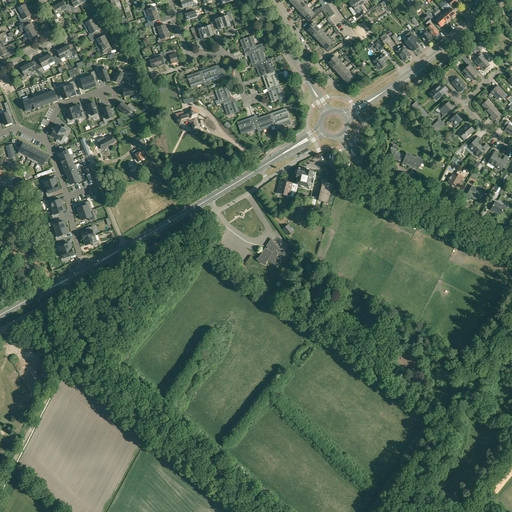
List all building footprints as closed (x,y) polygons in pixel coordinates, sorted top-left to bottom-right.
[(70,0),(72,4),(70,5),(72,11),(73,13),(76,11),(74,7),(80,4),(77,0),(70,0)] [(187,7),(188,10),(194,8),(194,7),(193,5),(191,0),(186,0),(181,2),(183,8),(187,7)] [(296,0),(292,4),(296,8),(303,2),(304,1),(302,0),(301,0),(300,0),(296,0)] [(356,3),(353,0),(352,0),(349,3),(351,7),(352,6),(355,10),(356,11),(357,10),(356,9),(359,7),(360,7),(357,3),(356,3)] [(63,1),(57,4),(61,12),(62,12),(65,10),(67,13),(68,13),(72,11),(70,5),(69,4),(66,6),(63,1)] [(444,12),(450,19),(455,14),(448,7),(450,5),(447,1),(445,3),(446,4),(441,8),(444,12)] [(296,8),(300,13),(307,6),(306,6),(307,5),(306,3),(305,4),(303,2),(296,8)] [(21,14),(28,10),(25,4),(20,6),(19,3),(12,7),(9,8),(11,12),(15,10),(17,14),(19,15),(21,14)] [(51,13),(54,20),(58,19),(56,15),(59,13),(60,15),(63,14),(62,12),(61,12),(57,4),(52,7),(54,12),(51,13)] [(149,5),(142,8),(143,11),(147,10),(149,16),(157,13),(155,7),(150,9),(149,5)] [(185,14),(187,20),(197,17),(195,11),(198,10),(197,6),(194,7),(194,8),(188,10),(189,13),(185,14)] [(300,13),(304,17),(311,10),(310,10),(311,9),(310,7),(309,8),(307,6),(300,13)] [(313,12),(311,10),(304,17),(308,21),(312,18),(313,16),(313,17),(320,10),(321,11),(322,10),(322,11),(324,9),(324,8),(322,6),(320,8),(319,9),(318,8),(313,12)] [(436,12),(445,23),(450,19),(444,12),(442,14),(439,10),(436,7),(434,9),(436,12)] [(22,25),(25,23),(28,21),(27,18),(31,15),(28,10),(21,14),(22,16),(20,18),(22,20),(20,21),(22,24),(22,25)] [(227,15),(221,17),(225,28),(231,26),(229,21),(232,20),(229,11),(226,13),(227,15)] [(425,13),(426,14),(432,20),(434,18),(429,12),(428,11),(425,13)] [(435,20),(441,27),(445,23),(436,12),(434,14),(437,18),(435,20)] [(147,23),(148,26),(148,27),(152,25),(152,26),(155,24),(154,21),(159,19),(157,13),(149,16),(151,22),(147,23)] [(419,26),(423,31),(425,29),(414,17),(410,13),(407,16),(409,18),(410,17),(411,19),(411,20),(417,27),(419,26)] [(423,22),(427,26),(432,21),(432,20),(426,14),(422,17),(425,20),(423,22)] [(14,17),(7,16),(7,20),(5,20),(4,26),(13,27),(14,17)] [(83,24),(86,30),(96,24),(93,19),(91,16),(80,21),(82,25),(83,24)] [(212,21),(215,30),(214,27),(217,26),(218,30),(225,28),(221,17),(215,20),(212,21)] [(204,27),(207,37),(214,35),(212,31),(215,30),(212,21),(213,24),(204,27)] [(307,30),(311,34),(314,30),(313,29),(317,26),(318,25),(317,24),(316,25),(313,22),(309,26),(310,26),(307,30)] [(26,33),(34,29),(31,24),(27,26),(25,23),(22,25),(20,26),(16,27),(17,28),(19,28),(20,30),(20,29),(22,32),(25,31),(26,33)] [(155,24),(152,26),(153,29),(156,28),(158,34),(159,33),(159,34),(167,31),(165,24),(160,26),(159,23),(155,24)] [(90,39),(97,35),(95,32),(99,30),(96,24),(86,30),(87,32),(88,32),(89,35),(88,36),(90,39)] [(311,34),(315,38),(318,34),(317,33),(321,30),(323,28),(322,27),(320,24),(318,25),(317,26),(313,29),(314,30),(311,34)] [(432,34),(434,37),(438,33),(434,27),(431,24),(427,27),(430,31),(428,32),(431,35),(432,34)] [(207,37),(204,27),(198,29),(197,26),(194,27),(195,32),(193,33),(194,37),(200,35),(201,40),(207,37)] [(24,39),(27,44),(34,41),(33,37),(37,35),(34,29),(26,33),(25,34),(27,37),(24,39)] [(315,38),(318,41),(325,35),(325,34),(326,33),(324,32),(323,33),(321,30),(317,33),(318,34),(315,38)] [(156,41),(157,45),(166,42),(164,38),(169,37),(167,31),(159,34),(160,36),(157,37),(158,40),(156,41)] [(420,36),(426,43),(432,38),(426,31),(420,36)] [(417,48),(418,47),(415,43),(418,41),(410,32),(405,36),(407,39),(404,42),(413,52),(414,50),(415,51),(416,51),(417,50),(417,49),(417,48)] [(95,45),(96,47),(107,41),(104,35),(100,38),(98,34),(97,35),(90,39),(92,42),(96,39),(98,43),(95,45)] [(181,43),(179,34),(171,35),(173,45),(181,43)] [(318,41),(322,46),(323,46),(326,42),(325,41),(328,38),(329,37),(328,36),(327,37),(325,35),(318,41)] [(386,42),(389,40),(386,35),(381,39),(384,44),(388,48),(389,46),(386,42)] [(240,40),(244,53),(257,48),(252,36),(240,40)] [(323,46),(326,50),(330,46),(329,45),(332,42),(333,41),(332,40),(332,39),(330,37),(329,37),(328,38),(325,41),(326,42),(323,46)] [(99,53),(101,56),(108,52),(106,49),(110,47),(107,41),(96,47),(99,53)] [(375,47),(378,52),(384,47),(381,43),(375,47)] [(477,43),(474,46),(479,52),(482,49),(477,43)] [(77,55),(74,48),(71,50),(68,45),(62,48),(68,59),(70,57),(73,55),(74,57),(76,56),(77,55)] [(399,46),(398,47),(407,58),(411,55),(402,45),(400,47),(399,46)] [(0,56),(4,55),(6,58),(13,54),(11,51),(10,51),(9,48),(6,50),(4,47),(0,49),(0,56)] [(252,65),(266,60),(263,51),(265,50),(263,47),(260,48),(247,52),(252,65)] [(395,50),(404,61),(407,58),(398,47),(396,48),(397,49),(395,50)] [(59,63),(60,64),(63,62),(61,59),(64,57),(66,60),(68,59),(62,48),(57,51),(59,55),(56,57),(59,63)] [(155,58),(158,66),(164,64),(163,60),(166,59),(163,51),(160,52),(161,54),(158,56),(158,57),(155,58)] [(165,51),(163,51),(166,59),(167,60),(170,59),(172,64),(178,62),(175,54),(172,55),(171,51),(166,53),(165,51)] [(474,61),(483,71),(485,69),(485,70),(486,69),(489,65),(485,61),(483,59),(485,57),(481,52),(477,56),(478,57),(474,61)] [(50,53),(44,57),(48,64),(54,61),(56,65),(59,63),(56,57),(55,56),(52,58),(50,53)] [(378,70),(379,70),(380,70),(386,65),(383,61),(386,58),(382,54),(379,56),(373,61),(376,65),(375,66),(375,67),(378,70)] [(328,63),(332,67),(336,64),(335,63),(338,60),(339,59),(338,58),(337,59),(334,56),(331,59),(332,60),(328,63)] [(48,64),(44,57),(38,60),(40,63),(37,65),(41,73),(44,71),(43,67),(48,64)] [(150,64),(152,69),(158,66),(155,58),(149,60),(148,57),(145,58),(147,65),(150,64)] [(267,60),(255,64),(259,77),(272,72),(274,71),(273,67),(270,68),(267,60)] [(332,67),(335,71),(342,64),(343,63),(342,62),(341,63),(338,60),(335,63),(336,64),(332,67)] [(30,73),(36,70),(38,74),(39,74),(40,75),(42,74),(41,73),(37,65),(34,66),(32,62),(26,65),(30,73)] [(335,71),(339,75),(346,69),(346,68),(346,67),(345,66),(344,67),(342,64),(335,71)] [(32,75),(30,73),(26,65),(20,68),(22,72),(19,74),(23,81),(26,79),(25,76),(28,74),(29,77),(32,75)] [(471,79),(477,74),(469,65),(463,70),(465,73),(463,75),(467,79),(469,77),(471,79)] [(103,82),(110,80),(105,67),(99,69),(98,66),(95,67),(98,76),(101,75),(102,78),(103,82)] [(207,83),(207,82),(226,76),(223,68),(216,71),(215,66),(202,70),(204,75),(207,83)] [(119,68),(113,81),(119,84),(122,78),(125,79),(128,73),(119,68)] [(339,75),(343,80),(350,73),(349,72),(350,72),(349,70),(348,71),(346,69),(339,75)] [(97,77),(94,71),(91,72),(92,75),(86,77),(90,88),(96,86),(93,79),(97,77)] [(207,83),(204,75),(201,76),(199,72),(187,76),(191,88),(203,84),(204,87),(205,86),(206,89),(208,88),(208,86),(208,85),(207,82),(207,83)] [(262,76),(267,89),(279,84),(274,72),(262,76)] [(350,73),(343,80),(347,84),(351,81),(350,80),(354,76),(353,74),(352,75),(350,73)] [(82,84),(84,90),(90,88),(86,77),(86,75),(77,79),(79,85),(82,84)] [(451,83),(460,92),(466,86),(458,77),(451,83)] [(76,87),(74,81),(65,84),(66,86),(70,97),(71,96),(71,97),(75,95),(76,95),(73,88),(76,87)] [(138,94),(136,84),(130,85),(130,87),(126,87),(127,89),(123,90),(124,96),(138,94)] [(432,91),(438,98),(447,90),(441,84),(432,91)] [(267,89),(272,102),(284,97),(279,85),(267,89)] [(57,88),(59,94),(62,93),(64,99),(70,97),(66,86),(60,88),(60,87),(57,88)] [(215,91),(218,100),(216,101),(217,105),(220,104),(219,103),(232,99),(227,86),(215,91)] [(504,98),(506,97),(496,86),(491,92),(497,99),(501,96),(504,98)] [(49,93),(48,90),(43,92),(47,104),(52,102),(49,93)] [(54,91),(49,93),(52,102),(58,100),(54,91)] [(38,94),(42,106),(47,104),(43,92),(38,94)] [(37,108),(42,106),(38,94),(33,96),(33,98),(34,98),(37,108)] [(33,98),(28,100),(32,109),(37,108),(34,98),(33,98)] [(223,103),(227,116),(239,111),(235,99),(223,103)] [(28,100),(24,102),(23,102),(27,111),(32,109),(28,100)] [(489,117),(493,121),(500,114),(487,100),(482,105),(492,115),(489,117)] [(453,107),(448,101),(445,104),(444,102),(438,108),(441,111),(440,113),(443,116),(453,107)] [(128,115),(132,110),(133,112),(136,109),(129,104),(127,106),(122,102),(118,108),(128,115)] [(98,116),(99,116),(94,103),(88,105),(89,109),(90,112),(87,113),(89,119),(93,118),(98,116)] [(419,105),(415,109),(421,116),(425,112),(419,105)] [(74,107),(73,108),(76,119),(82,117),(82,119),(86,117),(84,111),(81,112),(78,106),(77,106),(73,107),(74,107)] [(107,120),(113,118),(109,106),(103,109),(105,114),(102,115),(105,124),(108,123),(107,120)] [(183,123),(183,122),(187,121),(191,123),(192,126),(191,127),(192,131),(200,129),(196,118),(195,118),(198,114),(197,114),(199,111),(192,107),(190,110),(189,114),(188,114),(184,115),(183,112),(176,114),(179,125),(183,123)] [(71,121),(76,119),(73,108),(67,110),(69,116),(66,117),(68,123),(71,122),(71,121)] [(275,120),(272,121),(274,126),(275,129),(280,127),(279,125),(280,124),(290,120),(285,108),(273,113),(275,120)] [(9,109),(6,110),(7,112),(1,115),(5,125),(12,123),(9,116),(12,115),(9,109)] [(452,123),(455,126),(458,124),(463,119),(458,112),(449,120),(446,123),(449,126),(452,123)] [(258,122),(255,123),(255,125),(257,129),(258,132),(274,126),(272,121),(269,114),(257,119),(258,122)] [(241,135),(257,129),(255,125),(252,126),(250,118),(237,123),(241,135)] [(504,131),(511,135),(511,126),(509,124),(510,122),(506,121),(502,128),(505,130),(504,131)] [(63,128),(57,124),(56,126),(56,125),(54,129),(54,130),(62,134),(64,135),(65,133),(67,130),(69,131),(70,128),(65,125),(63,128)] [(458,133),(463,139),(474,130),(468,124),(458,133)] [(56,142),(61,145),(66,136),(64,135),(62,134),(54,130),(51,135),(53,137),(57,139),(56,142)] [(427,139),(432,142),(435,137),(430,133),(427,139)] [(98,142),(102,149),(106,147),(106,146),(115,141),(111,135),(98,142)] [(131,141),(134,147),(144,142),(141,136),(131,141)] [(468,147),(473,152),(480,145),(477,142),(478,142),(480,138),(477,136),(475,139),(468,147)] [(24,143),(20,149),(18,154),(23,157),(24,156),(23,155),(28,146),(28,145),(24,143)] [(402,163),(417,170),(421,160),(420,159),(419,158),(418,157),(416,158),(407,154),(406,156),(396,151),(398,146),(392,143),(390,148),(387,155),(403,162),(402,163)] [(473,152),(479,157),(486,149),(488,146),(486,143),(482,147),(480,145),(473,152)] [(28,146),(23,155),(24,156),(28,158),(33,148),(29,146),(28,145),(28,146)] [(70,155),(67,150),(66,147),(60,150),(61,153),(58,154),(60,159),(70,155)] [(454,153),(457,156),(464,149),(461,147),(454,153)] [(28,158),(27,159),(32,161),(38,150),(33,148),(28,158)] [(134,155),(138,162),(145,158),(141,151),(139,148),(132,152),(134,155)] [(32,161),(37,164),(43,153),(38,150),(32,161)] [(487,163),(494,167),(499,159),(495,156),(496,156),(498,152),(495,150),(493,154),(487,163)] [(43,153),(37,164),(42,167),(48,156),(43,153)] [(73,160),(74,160),(72,154),(70,155),(60,159),(62,164),(73,160)] [(494,167),(500,171),(502,167),(505,169),(510,161),(507,159),(508,158),(504,155),(501,160),(499,159),(494,167)] [(75,165),(73,160),(62,164),(64,169),(75,165)] [(472,170),(474,171),(475,171),(475,172),(476,170),(480,164),(480,163),(477,161),(472,170)] [(64,169),(66,174),(77,170),(78,170),(76,164),(75,165),(64,169)] [(295,184),(296,185),(301,186),(300,188),(311,190),(312,188),(315,173),(298,168),(295,177),(297,178),(295,184)] [(68,179),(79,175),(77,170),(66,174),(68,179)] [(474,171),(471,175),(478,179),(480,175),(475,172),(475,171),(474,171)] [(452,184),(457,187),(463,177),(456,173),(454,175),(452,174),(446,183),(451,185),(452,184)] [(82,180),(80,174),(79,175),(68,179),(71,184),(82,180)] [(48,181),(47,178),(41,180),(44,189),(57,184),(57,183),(56,179),(55,179),(55,178),(52,179),(48,181)] [(295,184),(280,180),(277,193),(290,196),(291,191),(294,192),(296,185),(295,184)] [(333,184),(322,181),(320,190),(320,191),(318,200),(329,203),(333,184)] [(44,189),(48,198),(54,196),(52,192),(59,190),(57,184),(44,189)] [(465,198),(468,200),(470,197),(475,199),(480,191),(472,186),(465,198)] [(63,205),(60,199),(57,200),(54,201),(53,199),(47,201),(50,210),(51,209),(63,205)] [(83,203),(84,204),(80,206),(81,207),(77,208),(79,214),(92,210),(89,201),(83,203)] [(490,209),(499,215),(504,206),(495,201),(490,209)] [(52,215),(53,218),(59,216),(58,213),(65,211),(63,205),(51,209),(53,215),(52,215)] [(88,218),(89,221),(95,219),(92,210),(79,214),(82,220),(88,218)] [(52,226),(54,231),(66,227),(64,221),(61,222),(58,223),(57,220),(48,223),(49,227),(52,226)] [(117,226),(119,231),(126,229),(124,222),(120,223),(121,225),(117,226)] [(283,229),(288,236),(293,231),(288,225),(283,229)] [(87,232),(81,234),(83,239),(95,235),(95,236),(96,235),(93,226),(86,228),(87,232)] [(66,227),(54,231),(56,237),(55,237),(57,241),(63,239),(61,235),(68,233),(66,227)] [(85,244),(85,245),(86,245),(92,243),(93,246),(99,244),(98,240),(97,241),(95,236),(95,235),(83,239),(84,241),(83,241),(85,244)] [(263,265),(264,265),(266,266),(266,263),(268,261),(277,266),(289,258),(284,251),(280,254),(279,252),(280,252),(271,239),(268,243),(270,246),(268,248),(267,249),(265,248),(259,258),(256,259),(257,260),(257,261),(258,262),(259,263),(260,263),(260,264),(262,264),(263,265)] [(63,245),(62,242),(56,245),(57,248),(58,247),(60,253),(72,249),(71,248),(72,248),(70,244),(70,243),(63,245)] [(68,260),(67,257),(70,256),(74,255),(72,249),(60,253),(62,258),(61,259),(62,262),(68,260)]
